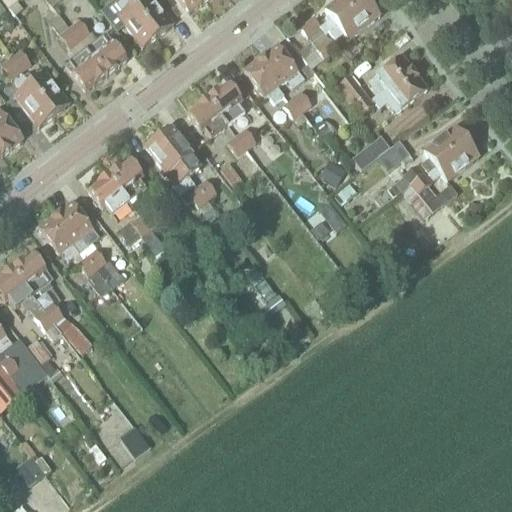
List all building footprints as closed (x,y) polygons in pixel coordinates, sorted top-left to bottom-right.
[(42,0),(52,12),(67,0),(42,0)] [(119,0),(113,5),(100,15),(116,36),(124,30),(142,53),(157,41),(132,8),(127,1),(126,0),(119,0)] [(127,0),(127,1),(132,8),(157,41),(173,29),(151,0),(127,0)] [(175,0),(188,17),(202,6),(197,0),(175,0)] [(310,48),(368,4),(364,0),(341,0),(324,14),(328,20),(325,23),(328,27),(320,32),(313,23),(299,34),(310,48)] [(311,49),(299,58),(307,68),(311,74),(323,65),(324,65),(338,55),(325,38),(327,36),(334,45),(342,39),(347,45),(380,20),(368,4),(310,48),(311,49)] [(495,20),(484,36),(493,42),(503,26),(495,20)] [(9,34),(13,32),(14,27),(11,23),(6,22),(2,25),(1,30),(4,34),(9,34)] [(78,24),(69,31),(81,47),(90,40),(78,24)] [(69,31),(59,39),(58,40),(69,56),(81,47),(69,31)] [(81,47),(105,80),(127,65),(106,37),(95,45),(90,40),(81,47)] [(81,47),(69,56),(73,61),(63,69),(84,96),(105,80),(81,47)] [(268,79),(277,91),(287,83),(294,92),(305,84),(277,49),(264,59),(272,71),(269,73),(271,76),(268,79)] [(21,78),(24,76),(31,70),(20,55),(10,63),(21,78)] [(272,71),(264,59),(244,74),(264,100),(268,98),(275,107),(284,100),(277,91),(268,79),(271,76),(269,73),(272,71)] [(367,87),(376,98),(377,100),(398,84),(400,88),(403,86),(406,89),(417,80),(401,60),(367,87)] [(21,78),(10,63),(0,70),(12,85),(21,78)] [(307,68),(300,73),(307,82),(313,77),(311,74),(307,68)] [(28,78),(24,81),(53,119),(69,107),(44,75),(32,84),(28,78)] [(352,111),(367,100),(351,80),(336,91),(352,111)] [(377,100),(376,98),(371,102),(379,112),(386,106),(395,119),(427,94),(417,80),(406,89),(403,86),(400,88),(398,84),(377,100)] [(15,88),(19,94),(13,99),(38,131),(53,119),(24,81),(15,88)] [(206,102),(228,130),(244,117),(238,108),(242,105),(227,86),(206,102)] [(300,97),(291,104),(302,118),(312,111),(300,97)] [(374,109),(367,100),(352,111),(359,120),(374,109)] [(228,130),(206,102),(186,118),(200,137),(204,134),(211,143),(228,130)] [(302,118),(291,104),(282,111),(293,125),(302,118)] [(0,114),(0,152),(4,158),(22,144),(0,114)] [(331,129),(328,127),(322,125),(317,127),(311,131),(322,146),(324,145),(333,139),(337,136),(331,129)] [(427,177),(467,146),(455,130),(424,154),(431,163),(422,170),(427,177)] [(157,141),(187,180),(200,170),(170,131),(157,141)] [(245,133),(235,140),(246,155),(246,154),(255,148),(245,133)] [(246,155),(235,140),(226,147),(237,162),(246,155)] [(191,204),(187,199),(197,192),(194,188),(187,180),(157,141),(144,151),(174,190),(173,191),(186,208),(191,204)] [(376,163),(390,153),(380,141),(342,170),(352,183),(376,163)] [(390,153),(376,163),(388,177),(409,160),(399,146),(390,153)] [(478,161),(467,146),(427,177),(432,183),(440,177),(446,185),(478,161)] [(128,162),(108,178),(129,206),(146,193),(139,184),(143,181),(128,162)] [(345,175),(329,165),(319,181),(336,192),(345,175)] [(229,168),(220,175),(234,193),(243,187),(229,168)] [(410,189),(424,179),(417,170),(387,194),(393,202),(410,189)] [(129,206),(108,178),(87,194),(102,213),(105,211),(112,219),(129,206)] [(432,188),(424,179),(410,189),(432,218),(457,199),(449,189),(435,201),(427,191),(432,188)] [(205,185),(197,192),(208,206),(216,199),(205,185)] [(208,206),(197,192),(187,199),(191,204),(198,213),(198,212),(199,213),(208,206)] [(71,206),(57,217),(66,230),(63,232),(65,235),(62,238),(71,249),(77,258),(82,264),(95,254),(91,248),(98,242),(71,206)] [(469,207),(466,218),(475,220),(477,209),(469,207)] [(148,212),(128,227),(151,256),(161,248),(150,235),(160,228),(148,212)] [(57,217),(38,232),(58,258),(60,257),(67,265),(77,258),(71,249),(62,238),(65,235),(63,232),(66,230),(57,217)] [(336,236),(344,229),(335,218),(326,225),(336,236)] [(320,228),(311,235),(318,244),(327,237),(320,228)] [(181,257),(192,248),(183,237),(172,246),(181,257)] [(164,253),(155,261),(161,268),(170,260),(164,253)] [(82,264),(76,268),(88,283),(97,276),(98,275),(106,269),(95,254),(82,264)] [(12,273),(31,300),(38,294),(40,298),(51,290),(48,286),(52,283),(32,258),(12,273)] [(200,264),(195,259),(188,265),(193,270),(200,264)] [(31,300),(11,272),(0,280),(0,302),(5,308),(8,305),(14,313),(20,308),(26,315),(28,314),(33,320),(53,345),(61,339),(53,329),(42,315),(31,300)] [(263,283),(254,291),(267,308),(277,301),(263,283)] [(267,308),(259,314),(266,323),(285,309),(278,300),(277,301),(267,308)] [(52,308),(42,315),(53,329),(55,328),(63,338),(62,339),(80,359),(91,350),(75,331),(63,322),(52,308)] [(0,335),(0,367),(9,361),(20,375),(10,383),(17,393),(20,396),(22,399),(42,384),(47,380),(43,375),(34,364),(31,360),(21,347),(18,344),(11,349),(0,335)] [(49,363),(38,347),(36,345),(28,351),(41,369),(40,370),(52,387),(62,379),(57,372),(55,374),(47,364),(49,363)] [(20,375),(9,361),(0,367),(0,369),(10,383),(20,375)] [(0,417),(0,418),(23,400),(22,399),(20,396),(17,393),(10,383),(0,369),(0,417)] [(120,445),(134,465),(149,454),(135,434),(120,445)] [(32,462),(15,474),(29,492),(45,480),(44,479),(35,466),(32,462)] [(41,462),(35,466),(44,479),(50,475),(41,462)]
